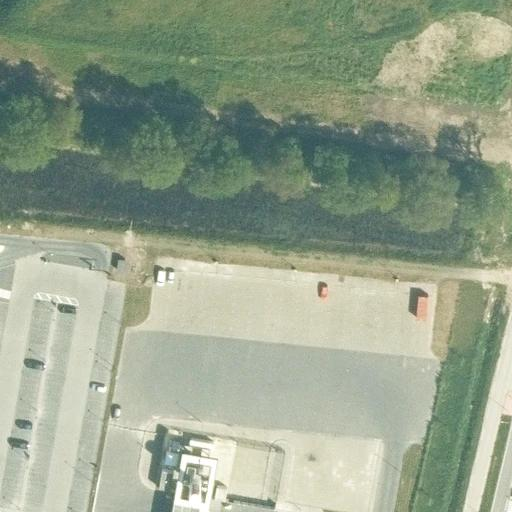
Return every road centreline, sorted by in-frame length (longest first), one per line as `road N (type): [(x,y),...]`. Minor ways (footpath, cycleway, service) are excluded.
road 1 (track): [(511,158),(5,84),(0,77)]
road 2 (unclassified): [(511,338),(470,511)]
